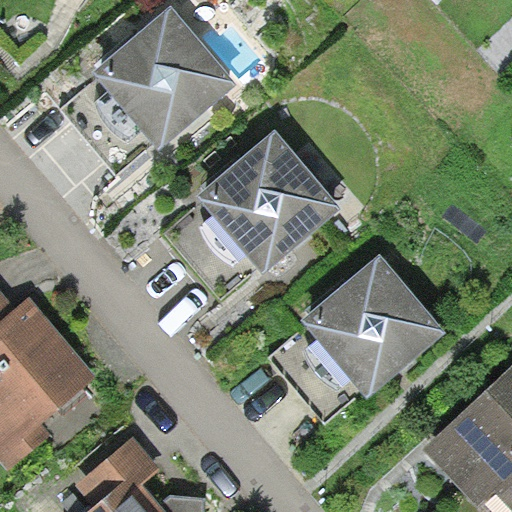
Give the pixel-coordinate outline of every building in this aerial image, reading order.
[(171,9),(92,75),(159,154),(238,89),(171,9)] [(275,134),(197,200),(264,279),(342,213),(275,134)] [(301,324),(366,402),(446,336),(380,258),(301,324)] [(0,323),(17,310),(0,290),(0,323)] [(98,381),(30,299),(17,310),(0,323),(0,460),(10,472),(52,438),(42,427),(98,381)] [(511,511),(511,368),(424,450),(480,510),(492,498),(505,511),(511,511)] [(79,486),(96,509),(125,486),(132,496),(144,487),(160,472),(134,440),(79,486)] [(163,511),(144,487),(132,496),(125,486),(96,509),(92,511),(163,511)]
